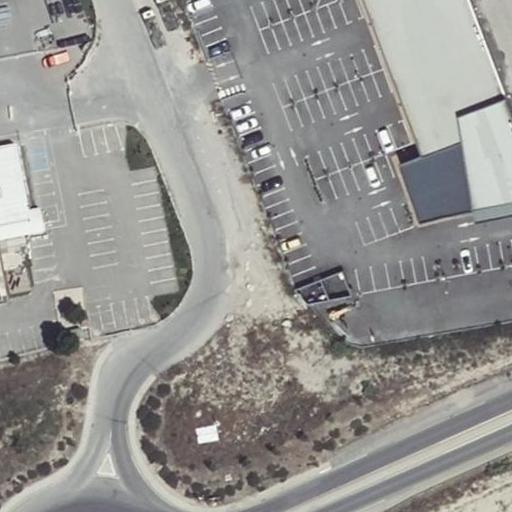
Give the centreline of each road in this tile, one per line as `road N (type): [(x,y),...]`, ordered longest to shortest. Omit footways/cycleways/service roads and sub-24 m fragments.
road 1 (unclassified): [(114,0),(207,241),(210,276),(197,316),(137,362),(111,414)]
road 2 (secondary): [(511,401),(260,511)]
road 3 (secondary): [(324,511),(511,432)]
